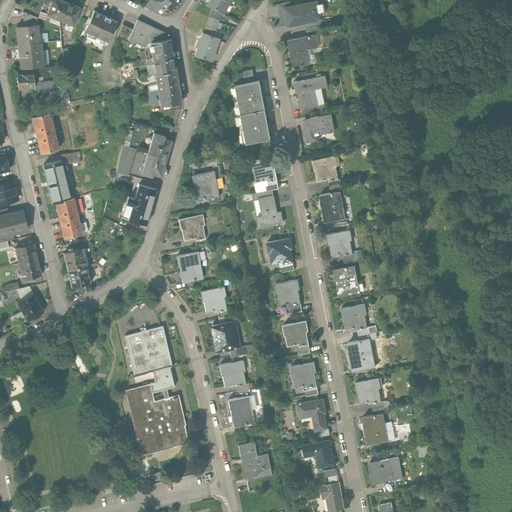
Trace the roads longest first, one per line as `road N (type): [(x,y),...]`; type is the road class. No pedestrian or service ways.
road 1 (residential): [(360,511),(272,47),(245,17)]
road 2 (residential): [(0,66),(62,313)]
road 3 (residential): [(224,485),(182,322),(139,263)]
road 4 (residential): [(139,263),(191,100)]
road 5 (residential): [(103,511),(224,485)]
